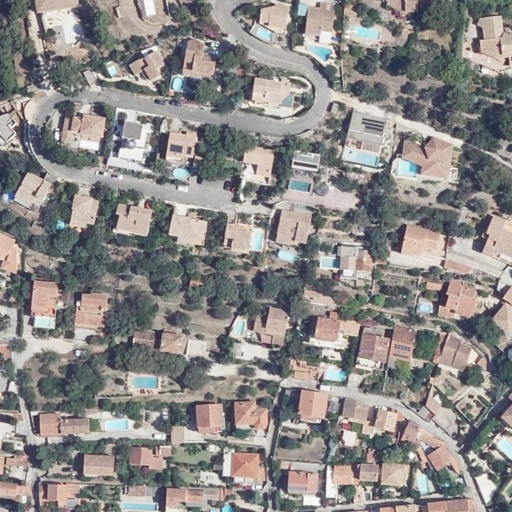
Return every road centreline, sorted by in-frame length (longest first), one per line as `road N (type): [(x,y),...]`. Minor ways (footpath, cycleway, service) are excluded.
road 1 (residential): [(276,381),(401,406),(450,442),(481,511)]
road 2 (residential): [(35,511),(16,377),(20,342),(0,339)]
road 3 (residential): [(321,511),(459,496)]
